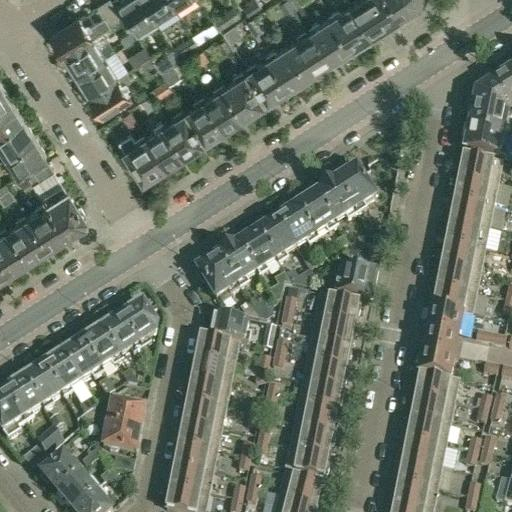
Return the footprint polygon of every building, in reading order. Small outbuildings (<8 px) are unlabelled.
[(80,18),(52,36),(66,57),(93,39),(93,38),(110,26),(122,19),(110,0),(108,0),(98,7),(105,18),(90,27),(87,23),(85,25),(80,18)] [(126,0),(119,5),(136,34),(156,21),(142,0),(126,0)] [(169,0),(142,0),(156,21),(175,9),(169,0)] [(188,0),(169,0),(175,9),(188,0)] [(289,0),(286,0),(280,4),(287,15),(296,10),(289,0)] [(360,0),(352,5),(371,36),(402,16),(391,0),(360,0)] [(391,0),(402,16),(417,6),(421,2),(420,0),(391,0)] [(243,10),(248,17),(263,8),(258,1),(243,10)] [(352,5),(332,18),(351,49),(371,36),(352,5)] [(221,29),(237,19),(241,16),(234,6),(215,19),(221,29)] [(262,31),(253,17),(246,23),(254,36),(262,31)] [(313,30),(312,31),(332,61),(351,49),(332,18),(322,25),(319,22),(311,27),(313,30)] [(230,43),(231,42),(242,35),(235,25),(223,33),(230,43)] [(206,27),(193,36),(199,44),(212,35),(206,27)] [(300,38),(288,46),(308,76),(332,61),(312,31),(308,33),(306,30),(298,35),(300,38)] [(136,40),(135,39),(132,32),(120,39),(125,47),(136,40)] [(179,57),(199,44),(193,36),(174,48),(179,57)] [(66,57),(78,75),(106,58),(93,39),(66,57)] [(223,54),(231,50),(225,40),(217,45),(223,54)] [(269,58),(268,59),(287,89),(308,76),(288,46),(278,53),(276,49),(267,55),(269,58)] [(151,57),(146,48),(134,55),(140,64),(141,63),(151,57)] [(193,57),(199,65),(208,59),(203,51),(193,57)] [(169,54),(155,63),(160,72),(175,63),(169,54)] [(146,71),(155,63),(151,57),(141,63),(146,71)] [(126,71),(118,76),(106,58),(78,75),(90,95),(126,72),(126,71)] [(249,71),(268,101),(287,89),(268,59),(258,65),(256,61),(246,67),(249,71)] [(167,81),(170,86),(170,85),(181,78),(173,66),(176,64),(175,63),(160,72),(161,73),(167,81)] [(265,103),(246,74),(245,75),(243,71),(234,76),(237,80),(226,86),(224,83),(223,83),(244,116),(265,103)] [(123,84),(131,79),(126,72),(90,95),(103,115),(131,97),(123,84)] [(511,72),(493,85),(511,114),(511,113),(511,72)] [(173,90),(170,85),(170,86),(167,81),(159,86),(165,95),(173,90)] [(204,96),(225,129),(244,116),(223,83),(215,89),(217,92),(206,99),(204,96)] [(476,95),(471,120),(469,130),(504,137),(508,116),(511,114),(493,85),(476,95)] [(197,105),(186,112),(205,141),(225,129),(204,96),(195,101),(197,105)] [(150,97),(141,102),(148,111),(156,106),(150,97)] [(0,131),(20,118),(8,99),(0,103),(0,131)] [(166,124),(165,122),(185,154),(205,141),(186,112),(183,108),(174,114),(177,118),(166,124)] [(137,122),(129,109),(122,114),(130,127),(137,122)] [(32,138),(20,118),(0,131),(0,158),(4,156),(32,138)] [(158,130),(147,137),(165,167),(185,154),(165,122),(164,121),(156,126),(158,130)] [(464,154),(499,161),(504,161),(506,150),(501,149),(504,137),(469,130),(464,154)] [(144,180),(165,167),(147,137),(146,137),(144,133),(136,138),(132,133),(120,141),(126,150),(144,180)] [(16,176),(18,174),(45,157),(32,138),(4,156),(16,176)] [(502,165),(465,158),(460,181),(498,188),(502,165)] [(32,171),(27,174),(35,187),(54,174),(53,173),(54,172),(47,161),(32,171)] [(356,170),(336,183),(357,217),(366,211),(363,207),(375,199),(371,193),(375,191),(368,181),(365,183),(356,170)] [(27,174),(20,178),(19,179),(21,181),(27,192),(35,187),(27,174)] [(460,181),(456,202),(494,210),(498,188),(460,181)] [(83,218),(76,207),(64,187),(61,183),(40,196),(43,201),(65,235),(82,223),(83,218)] [(336,183),(316,196),(337,229),(338,229),(335,225),(345,219),(347,223),(357,217),(336,183)] [(8,189),(0,194),(0,200),(7,210),(18,203),(8,189)] [(316,196),(297,208),(316,237),(326,231),(329,235),(337,229),(316,196)] [(37,211),(27,217),(46,247),(65,235),(43,201),(35,207),(37,211)] [(456,202),(452,224),(489,232),(494,210),(456,202)] [(297,208),(277,221),(295,250),(306,243),(309,247),(318,242),(315,238),(316,237),(297,208)] [(18,223),(7,230),(8,230),(26,259),(46,247),(27,217),(25,213),(15,219),(18,223)] [(370,219),(361,225),(370,237),(378,231),(370,219)] [(277,221),(258,233),(279,267),(288,261),(285,257),(295,250),(277,221)] [(452,224),(447,246),(485,254),(489,232),(452,224)] [(0,262),(6,272),(26,259),(8,230),(7,230),(6,230),(4,226),(0,228),(0,262)] [(258,233),(238,246),(259,279),(268,274),(265,270),(276,263),(278,267),(279,267),(258,233)] [(372,251),(382,253),(385,239),(374,237),(372,251)] [(238,246),(219,258),(240,292),(249,286),(247,281),(256,276),(259,280),(259,279),(238,246)] [(447,246),(443,268),(481,275),(485,254),(447,246)] [(315,255),(321,265),(330,259),(324,250),(315,255)] [(337,296),(370,303),(376,274),(359,270),(362,254),(349,251),(346,268),(343,267),(337,296)] [(366,265),(377,267),(379,267),(381,257),(368,254),(366,265)] [(511,272),(511,259),(492,254),(490,263),(511,267),(511,272)] [(198,272),(207,286),(216,301),(228,293),(231,297),(240,292),(219,258),(198,272)] [(305,265),(310,272),(316,268),(312,261),(305,265)] [(443,268),(439,290),(476,297),(481,275),(443,268)] [(294,273),(286,278),(292,287),(300,283),(294,273)] [(286,278),(285,276),(275,282),(283,295),(285,286),(292,287),(286,278)] [(439,290),(434,311),(472,319),(476,297),(439,290)] [(358,304),(321,297),(317,320),(354,327),(358,304)] [(297,302),(287,300),(286,300),(284,313),(294,315),(297,302)] [(511,318),(511,316),(511,304),(505,303),(503,316),(511,318)] [(248,304),(241,310),(247,319),(259,322),(253,312),(254,312),(248,304)] [(143,305),(122,318),(143,350),(152,345),(149,341),(156,336),(158,328),(143,305)] [(260,307),(254,312),(253,312),(259,322),(267,323),(269,321),(260,307)] [(432,311),(427,334),(426,343),(457,349),(458,340),(463,317),(472,319),(434,311),(432,311)] [(292,328),(294,315),(284,313),(281,326),(292,328)] [(216,316),(212,340),(239,345),(244,346),(249,323),(216,316)] [(122,318),(103,330),(121,359),(123,363),(124,362),(121,358),(131,353),(133,357),(143,350),(122,318)] [(317,320),(312,341),(349,349),(354,327),(317,320)] [(276,329),(267,328),(263,349),(273,351),(276,329)] [(103,330),(82,343),(103,376),(104,375),(102,371),(112,364),(115,368),(123,363),(121,359),(103,330)] [(504,349),(506,339),(478,333),(476,343),(504,349)] [(202,338),(198,360),(235,367),(239,345),(212,340),(202,338)] [(312,341),(308,363),(345,370),(349,349),(312,341)] [(82,343),(64,355),(81,384),(92,377),(95,381),(103,376),(82,343)] [(288,345),(279,343),(278,343),(275,357),(286,359),(288,345)] [(426,343),(424,353),(419,376),(421,376),(459,384),(459,383),(450,381),(457,349),(426,343)] [(243,363),(251,364),(255,346),(247,344),(243,363)] [(273,351),(263,349),(262,349),(258,370),(269,372),(273,351)] [(64,355),(44,368),(62,397),(62,396),(65,400),(74,394),(72,390),(81,384),(64,355)] [(283,372),(286,359),(275,357),(273,369),(283,372)] [(146,366),(155,368),(156,361),(148,359),(146,366)] [(198,360),(193,381),(231,388),(235,367),(198,360)] [(341,392),(345,370),(308,363),(308,365),(300,363),(296,383),(304,385),(341,392)] [(499,368),(486,365),(483,375),(497,378),(499,368)] [(155,368),(146,366),(144,378),(142,387),(151,389),(152,380),(155,368)] [(44,368),(24,380),(42,409),(43,409),(45,413),(54,407),(52,403),(62,397),(44,368)] [(501,379),(502,379),(511,380),(511,370),(503,369),(501,379)] [(255,385),(265,387),(266,387),(269,372),(258,370),(255,385)] [(122,377),(128,385),(137,387),(138,384),(130,372),(122,377)] [(421,376),(417,398),(455,406),(459,384),(421,376)] [(24,380),(5,392),(26,425),(36,419),(33,415),(42,409),(24,380)] [(100,387),(107,398),(115,393),(107,381),(100,387)] [(226,410),(231,388),(193,381),(189,403),(226,410)] [(304,385),(300,407),(337,414),(341,392),(304,385)] [(280,389),(270,387),(269,387),(267,400),(277,402),(280,389)] [(5,392),(0,395),(0,428),(8,441),(20,434),(17,430),(26,425),(5,392)] [(507,399),(498,397),(496,397),(493,410),(503,412),(507,399)] [(417,398),(413,420),(451,427),(455,406),(417,398)] [(492,400),(491,400),(482,398),(479,410),(489,412),(492,400)] [(80,407),(86,416),(96,409),(97,408),(91,399),(80,407)] [(275,415),(277,402),(267,400),(265,413),(275,415)] [(252,402),(250,415),(260,417),(263,404),(252,402)] [(189,403),(185,425),(222,432),(226,410),(189,403)] [(113,405),(110,416),(107,416),(105,426),(141,434),(146,411),(113,405)] [(332,436),(337,414),(300,407),(295,428),(332,436)] [(81,420),(82,423),(93,425),(96,409),(86,416),(81,420)] [(486,426),(489,412),(479,410),(476,424),(486,426)] [(500,425),(503,412),(493,410),(490,423),(500,425)] [(57,414),(49,420),(56,431),(64,426),(57,414)] [(247,428),(257,430),(260,417),(250,415),(247,428)] [(413,420),(408,442),(446,449),(451,427),(413,420)] [(218,454),(222,432),(185,425),(181,446),(218,454)] [(104,449),(137,456),(141,434),(105,426),(103,436),(106,437),(104,449)] [(328,457),(332,436),(295,428),(291,450),(328,457)] [(261,431),(258,444),(268,446),(271,433),(261,431)] [(48,446),(54,453),(62,446),(57,439),(48,446)] [(478,455),(481,443),(472,440),(468,453),(478,455)] [(486,440),(483,452),(493,455),(496,442),(486,440)] [(408,442),(404,463),(442,471),(446,449),(408,442)] [(256,457),(266,459),(268,446),(258,444),(256,457)] [(214,475),(218,454),(181,446),(176,468),(214,475)] [(244,446),(241,459),(251,461),(254,447),(244,446)] [(33,471),(47,459),(39,447),(24,460),(33,471)] [(87,470),(103,456),(104,455),(98,449),(82,464),(87,470)] [(286,473),(324,480),(328,457),(291,450),(286,473)] [(479,466),(484,467),(490,469),(493,455),(483,452),(479,466)] [(475,469),(478,455),(468,453),(465,467),(475,469)] [(57,494),(79,476),(82,472),(75,464),(72,467),(63,457),(41,476),(57,494)] [(133,474),(136,463),(116,459),(114,468),(116,471),(133,474)] [(239,472),(248,474),(249,474),(251,461),(241,459),(239,472)] [(404,463),(400,485),(438,493),(442,471),(404,463)] [(209,497),(214,475),(176,468),(172,490),(209,497)] [(82,472),(79,476),(57,494),(72,511),(75,511),(99,492),(91,483),(88,486),(80,476),(83,473),(82,472)] [(101,480),(106,486),(109,483),(114,479),(109,473),(101,480)] [(117,476),(114,479),(109,483),(114,489),(122,482),(117,476)] [(322,485),(286,476),(280,499),(317,508),(322,485)] [(262,480),(252,478),(249,491),(259,493),(262,480)] [(400,485),(396,507),(421,511),(433,511),(438,493),(400,485)] [(470,486),(467,499),(478,501),(481,488),(470,486)] [(235,488),(233,502),(243,503),(245,490),(235,488)] [(167,511),(206,511),(209,497),(172,490),(167,511)] [(256,506),(259,493),(249,491),(246,504),(256,506)] [(111,511),(104,504),(107,501),(99,492),(75,511),(111,511)] [(315,511),(317,508),(280,499),(268,496),(263,511),(315,511)] [(464,511),(475,511),(478,501),(467,499),(464,511)] [(230,511),(241,511),(243,503),(233,502),(230,511)]
